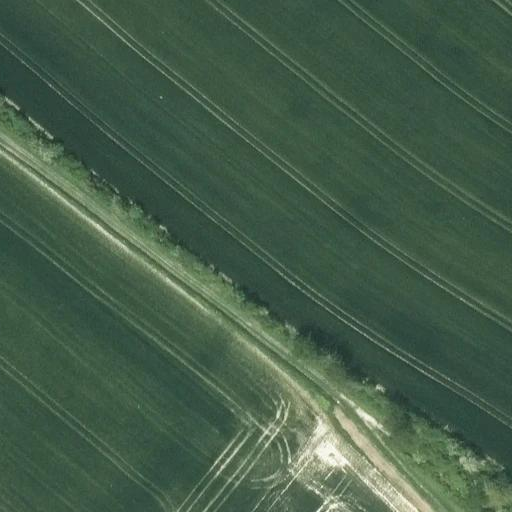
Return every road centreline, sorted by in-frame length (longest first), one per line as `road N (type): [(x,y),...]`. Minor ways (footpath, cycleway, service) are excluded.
road 1 (track): [(0,87),(302,314)]
road 2 (track): [(302,314),(430,457),(502,511)]
